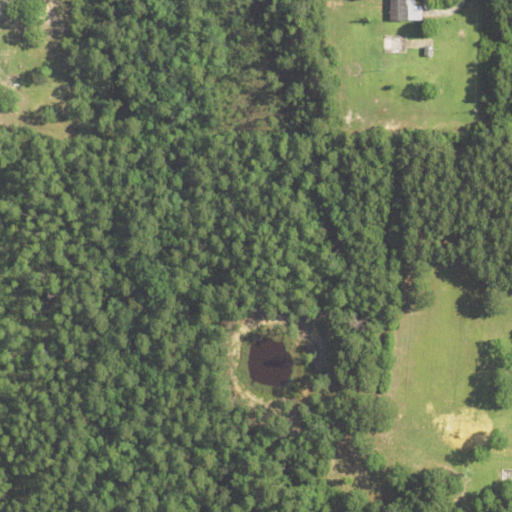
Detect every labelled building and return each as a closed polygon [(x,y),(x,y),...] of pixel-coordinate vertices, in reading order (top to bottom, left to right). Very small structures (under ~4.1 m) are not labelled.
[(409,22),(409,23),(391,23),(391,0),(414,0),(414,8),(422,8),(422,22),(409,22)] [(402,41),(402,51),(384,51),(384,52),(377,52),(377,40),(384,40),(384,41),(402,41)] [(425,58),(425,48),(434,48),(434,58),(425,58)] [(470,466),(474,463),(479,470),(475,473),(470,466)] [(511,483),(501,483),(501,470),(511,470),(511,483)]
